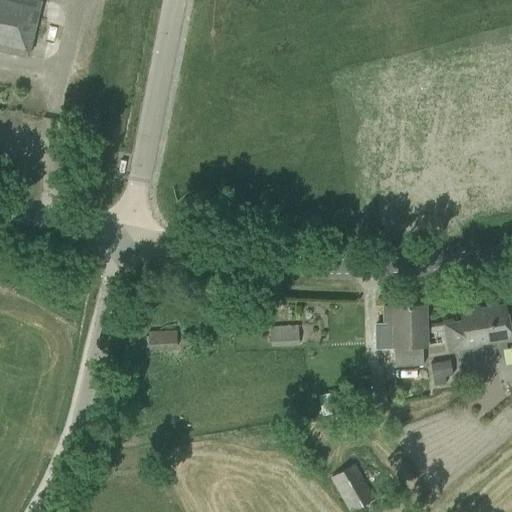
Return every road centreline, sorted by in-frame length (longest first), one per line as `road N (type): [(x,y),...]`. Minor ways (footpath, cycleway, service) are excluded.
road 1 (unclassified): [(115,246),(268,268),(357,268),(511,247)]
road 2 (unclassified): [(32,511),(87,388),(115,246)]
road 3 (residential): [(115,246),(176,0)]
